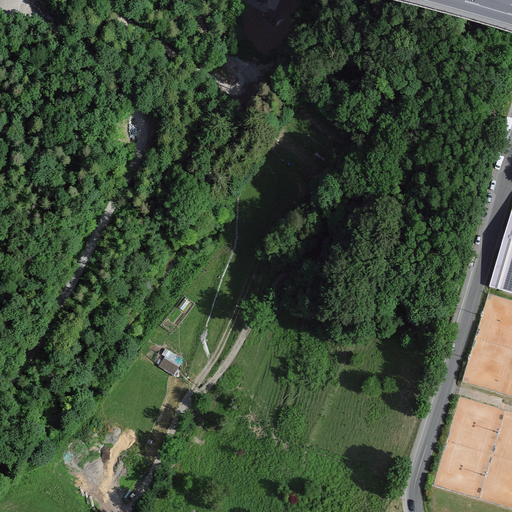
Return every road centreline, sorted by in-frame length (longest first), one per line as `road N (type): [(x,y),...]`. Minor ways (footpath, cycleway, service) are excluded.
road 1 (unclassified): [(417,511),(418,477),(511,165)]
road 2 (track): [(135,511),(190,401),(220,372),(292,263)]
road 3 (track): [(236,85),(188,66),(100,0)]
